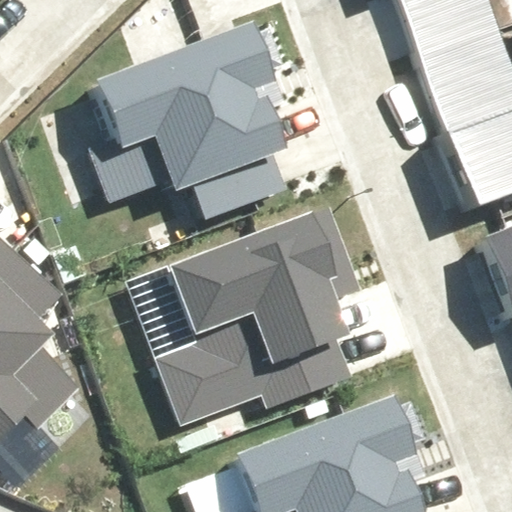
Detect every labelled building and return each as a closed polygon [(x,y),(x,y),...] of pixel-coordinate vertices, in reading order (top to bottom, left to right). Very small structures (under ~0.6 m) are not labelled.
[(491,27),(480,0),(402,0),(423,53),(491,27)] [(511,100),(511,80),(491,27),(423,53),(451,125),(511,100)] [(68,85),(87,141),(67,148),(85,201),(139,184),(144,199),(172,190),(182,222),(265,195),(253,158),(259,156),(243,107),(260,102),(236,30),(68,85)] [(511,100),(451,125),(439,129),(469,208),(511,191),(511,100)] [(179,341),(149,352),(174,420),(253,392),(257,404),(344,373),(308,274),(318,271),(298,217),(153,270),(179,341)] [(511,218),(473,234),(505,315),(511,312),(511,218)] [(0,416),(12,405),(27,421),(72,379),(34,340),(41,334),(24,317),(49,293),(0,242),(0,416)] [(223,448),(242,505),(222,511),(411,511),(398,471),(416,465),(392,393),(223,448)]
